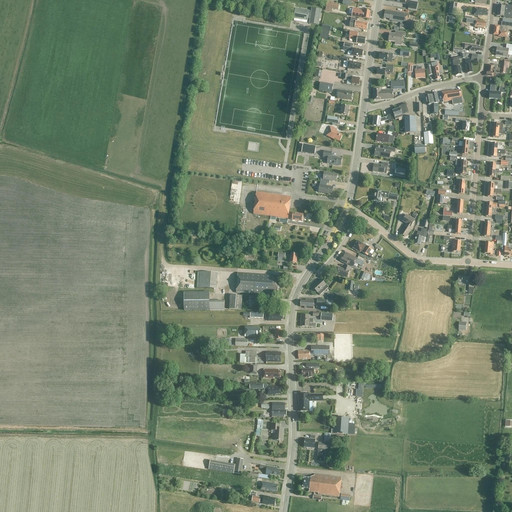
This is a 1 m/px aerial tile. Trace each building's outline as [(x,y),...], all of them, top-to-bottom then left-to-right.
[(340,4),(327,2),(325,11),(332,12),(333,9),(338,10),(340,4)] [(449,13),(456,14),(458,3),(450,2),(449,13)] [(487,9),(475,7),(474,16),(478,17),(478,16),(483,16),(487,16),(488,11),(487,10),(487,9)] [(321,10),(312,8),(311,12),(309,11),(296,9),(294,19),(308,21),(308,19),(310,19),(309,23),(319,25),(321,10)] [(363,18),(369,19),(370,11),(365,11),(365,10),(353,8),(352,16),(363,18)] [(408,14),(385,10),(384,18),(390,19),(389,20),(392,21),(401,23),(400,27),(406,28),(408,14)] [(511,12),(511,13),(510,12),(497,11),(497,16),(503,17),(503,18),(511,19),(511,12)] [(351,18),(349,27),(354,28),(367,30),(368,23),(357,21),(358,19),(351,18)] [(484,27),(486,28),(486,23),(485,23),(485,22),(467,19),(467,23),(475,24),(475,27),(484,29),(484,27)] [(503,27),(494,26),(493,35),(498,35),(498,37),(507,38),(508,32),(502,31),(503,27)] [(320,37),(328,39),(330,31),(322,29),(320,37)] [(357,43),(365,44),(366,38),(358,37),(359,33),(350,31),(349,39),(357,40),(357,43)] [(405,33),(397,32),(396,35),(390,34),(389,41),(395,42),(395,45),(401,46),(402,36),(404,37),(405,33)] [(363,54),(363,55),(364,52),(363,52),(363,51),(359,50),(360,50),(353,48),(354,45),(345,43),(344,50),(352,52),(352,56),(358,57),(359,56),(362,57),(363,54)] [(477,51),(483,52),(483,48),(479,47),(479,46),(470,45),(463,44),(462,48),(470,49),(470,51),(477,52),(477,51)] [(509,51),(511,51),(511,45),(507,44),(506,49),(497,47),(496,56),(508,57),(509,51)] [(388,54),(380,53),(379,60),(387,61),(387,62),(392,63),(393,55),(388,54)] [(471,64),(471,65),(469,58),(465,59),(466,66),(465,66),(467,74),(473,72),(471,64)] [(453,61),(456,76),(462,75),(460,67),(461,67),(459,60),(453,61)] [(501,73),(506,74),(508,72),(510,61),(504,60),(504,62),(502,62),(501,73)] [(442,70),(440,71),(438,62),(431,64),(434,75),(435,80),(437,80),(437,81),(439,80),(440,79),(439,75),(443,75),(442,70)] [(391,70),(393,70),(394,66),(386,65),(386,69),(382,68),(382,69),(378,68),(377,74),(385,76),(385,73),(391,73),(391,70)] [(498,65),(494,65),(494,66),(489,65),(488,73),(487,72),(486,76),(493,77),(496,77),(496,74),(499,74),(500,69),(497,69),(498,65)] [(425,70),(422,70),(422,67),(417,67),(418,70),(415,70),(416,79),(422,78),(422,79),(422,78),(425,78),(425,70)] [(353,76),(344,74),(343,80),(347,80),(352,81),(351,84),(359,85),(360,79),(352,77),(353,76)] [(404,89),(404,80),(396,80),(396,81),(391,82),(391,90),(404,89)] [(319,91),(332,93),(333,85),(321,82),(319,91)] [(506,94),(506,87),(500,87),(500,89),(498,93),(495,93),(495,99),(500,100),(501,93),(506,94)] [(380,90),(380,89),(374,89),(374,100),(380,100),(394,99),(393,90),(380,90)] [(454,90),(442,92),(443,102),(452,101),(453,105),(463,104),(461,90),(455,91),(454,90)] [(338,99),(351,100),(352,93),(339,91),(338,99)] [(429,105),(430,115),(438,114),(438,103),(436,93),(431,94),(431,95),(429,96),(428,95),(426,95),(426,96),(425,96),(427,105),(429,105)] [(395,119),(399,118),(403,117),(403,115),(407,114),(407,113),(408,112),(406,104),(399,106),(400,108),(392,111),(395,119)] [(349,107),(342,106),(342,108),(339,107),(339,112),(341,112),(341,114),(347,115),(347,114),(348,115),(349,112),(348,112),(349,107)] [(392,122),(390,115),(387,115),(387,117),(381,119),(381,118),(374,117),(373,126),(380,127),(380,123),(388,120),(389,123),(392,122)] [(416,127),(414,127),(414,117),(405,117),(406,133),(416,133),(416,127)] [(469,132),(469,123),(466,123),(467,120),(456,119),(455,122),(460,123),(460,131),(469,132)] [(503,129),(503,123),(499,123),(499,124),(494,124),(493,131),(499,131),(499,130),(502,130),(502,131),(505,131),(505,129),(503,129)] [(336,139),(340,141),(343,136),(336,132),(337,130),(331,127),(327,136),(335,140),(336,139)] [(502,131),(502,130),(499,130),(499,131),(493,131),(493,137),(498,138),(499,134),(505,135),(505,131),(502,131)] [(433,144),(433,132),(424,133),(425,145),(433,144)] [(389,136),(377,134),(376,141),(388,143),(393,144),(394,137),(389,136)] [(468,148),(469,142),(463,141),(463,140),(460,140),(460,142),(463,142),(463,147),(463,148),(468,148)] [(303,144),(301,153),(315,155),(316,147),(303,144)] [(425,154),(425,146),(414,147),(415,154),(425,154)] [(394,159),(395,153),(396,149),(389,147),(388,151),(376,148),(374,155),(390,158),(394,159)] [(463,148),(463,147),(459,147),(459,149),(463,149),(462,155),(467,155),(468,148),(463,148)] [(505,155),(505,151),(497,150),(497,151),(492,150),(491,157),(496,158),(497,157),(501,158),(501,155),(505,155)] [(332,152),(324,151),(323,157),(328,158),(327,164),(332,165),(339,166),(341,166),(342,159),(335,158),(335,157),(331,157),(332,152)] [(462,161),(462,160),(458,160),(456,160),(456,166),(457,167),(457,166),(461,167),(461,168),(466,168),(467,161),(462,161)] [(373,172),(386,174),(388,163),(382,162),(381,165),(374,164),(373,172)] [(466,175),(466,168),(461,168),(461,167),(457,166),(457,167),(457,169),(461,169),(460,175),(466,175)] [(405,170),(396,168),(394,176),(404,177),(405,170)] [(499,171),(499,170),(495,170),(495,171),(490,170),(489,177),(495,178),(495,172),(499,172),(499,173),(502,173),(502,171),(499,171)] [(322,173),(320,182),(329,184),(330,181),(336,182),(337,175),(324,172),(324,174),(322,173)] [(465,188),(465,181),(460,181),(460,180),(456,179),(456,182),(460,182),(459,186),(459,188),(465,188)] [(327,183),(329,184),(320,182),(319,192),(332,195),(333,187),(327,186),(327,183)] [(459,188),(459,186),(454,186),(454,190),(459,191),(459,195),(464,195),(465,188),(459,188)] [(501,194),(501,190),(494,189),(494,190),(488,190),(487,197),(493,197),(493,193),(501,194)] [(381,191),(376,190),(374,201),(380,202),(382,202),(383,203),(384,198),(388,199),(389,194),(386,193),(387,192),(381,191)] [(289,213),(291,197),(256,192),(253,214),(271,216),(276,217),(288,219),(288,218),(289,213)] [(463,208),(463,201),(458,201),(458,200),(455,199),(454,202),(458,202),(457,206),(457,207),(463,208)] [(462,215),(463,208),(457,207),(457,206),(451,206),(451,208),(452,209),(452,211),(457,211),(457,214),(462,215)] [(499,212),(499,210),(492,209),(492,210),(486,210),(486,217),(491,217),(492,211),(499,212)] [(288,218),(288,219),(288,218),(292,219),(292,220),(302,222),(303,215),(293,213),(293,214),(289,213),(288,218)] [(410,226),(411,227),(415,221),(406,215),(403,221),(407,224),(406,225),(402,231),(403,232),(401,234),(405,237),(406,236),(407,236),(412,229),(409,227),(410,226)] [(461,228),(462,221),(456,220),(456,219),(453,219),(453,221),(456,222),(456,226),(456,227),(461,228)] [(460,235),(461,228),(456,227),(456,226),(448,225),(447,230),(455,230),(455,234),(460,235)] [(427,230),(422,228),(421,232),(418,231),(417,236),(416,236),(414,244),(420,245),(422,237),(425,238),(427,230)] [(497,230),(494,230),(494,229),(490,229),(490,230),(485,230),(484,237),(489,237),(490,231),(497,232),(497,230)] [(364,245),(361,243),(358,241),(357,242),(355,245),(353,248),(360,252),(360,251),(363,253),(367,256),(368,255),(371,258),(373,255),(369,253),(372,249),(367,246),(365,245),(364,245)] [(298,255),(291,254),(290,263),(296,264),(298,255)] [(358,259),(348,254),(347,255),(345,254),(341,261),(347,264),(353,267),(355,263),(358,265),(361,261),(357,259),(358,259)] [(336,274),(347,278),(349,271),(350,267),(345,265),(344,269),(339,268),(336,274)] [(197,288),(217,289),(218,273),(198,272),(197,288)] [(274,275),(238,273),(236,293),(264,295),(264,297),(262,296),(262,300),(265,300),(265,295),(268,295),(267,297),(272,297),(273,292),(278,293),(278,288),(280,289),(280,284),(278,284),(279,279),(274,279),(274,275)] [(328,288),(321,279),(312,287),(320,295),(328,288)] [(224,300),(210,301),(209,292),(184,292),(184,312),(224,311),(224,300)] [(243,296),(230,295),(229,309),(242,310),(243,296)] [(305,308),(313,309),(314,306),(314,301),(314,300),(304,300),(304,301),(300,301),(300,307),(305,307),(305,308)] [(281,320),(283,320),(283,313),(268,312),(268,321),(281,321),(281,320)] [(310,315),(301,315),(301,327),(313,327),(313,319),(310,319),(310,315)] [(458,330),(466,331),(466,323),(459,322),(458,330)] [(243,328),(243,338),(252,338),(252,336),(256,337),(256,329),(252,329),(252,328),(243,328)] [(311,356),(329,356),(330,346),(311,346),(311,356)] [(311,359),(310,350),(298,351),(299,358),(300,358),(301,359),(303,359),(303,360),(311,359)] [(246,354),(245,363),(257,363),(257,352),(246,352),(246,354)] [(281,353),(267,352),(266,362),(273,362),(281,362),(281,353)] [(319,364),(306,364),(306,367),(309,367),(309,369),(302,369),(302,376),(306,376),(306,377),(308,377),(308,378),(314,377),(314,369),(319,369),(319,364)] [(275,378),(280,378),(281,372),(279,372),(279,370),(263,369),(263,378),(275,378)] [(267,387),(267,384),(264,385),(250,385),(250,389),(264,389),(264,392),(268,392),(268,395),(272,395),(275,395),(275,394),(280,394),(280,387),(267,387)] [(308,395),(308,394),(308,393),(299,394),(299,406),(300,406),(300,412),(309,411),(309,407),(309,401),(323,401),(323,394),(308,395)] [(285,403),(272,403),(272,417),(285,417),(285,415),(287,415),(287,411),(285,410),(285,403)] [(333,434),(347,435),(348,418),(335,417),(333,434)] [(280,425),(272,424),(272,430),(275,431),(275,440),(279,441),(280,441),(283,441),(284,429),(280,428),(280,425)] [(304,447),(314,448),(316,436),(311,436),(310,439),(305,439),(304,447)] [(235,474),(241,475),(241,472),(243,459),(237,458),(235,474)] [(235,465),(210,461),(209,470),(234,474),(235,465)] [(178,471),(178,467),(161,465),(160,475),(189,479),(190,472),(178,471)] [(276,475),(280,476),(281,470),(277,469),(277,468),(264,466),(264,469),(267,470),(266,475),(270,476),(270,475),(276,475)] [(342,478),(314,474),(314,476),(311,477),(311,478),(304,478),(303,488),(309,489),(309,492),(318,493),(318,494),(339,497),(342,478)] [(232,477),(231,487),(277,492),(278,483),(257,481),(256,486),(254,485),(254,479),(232,477)] [(257,493),(251,492),(250,495),(253,496),(252,501),(260,503),(261,497),(256,496),(257,493)] [(270,497),(264,496),(263,504),(269,505),(269,504),(275,505),(276,499),(270,498),(270,497)]
